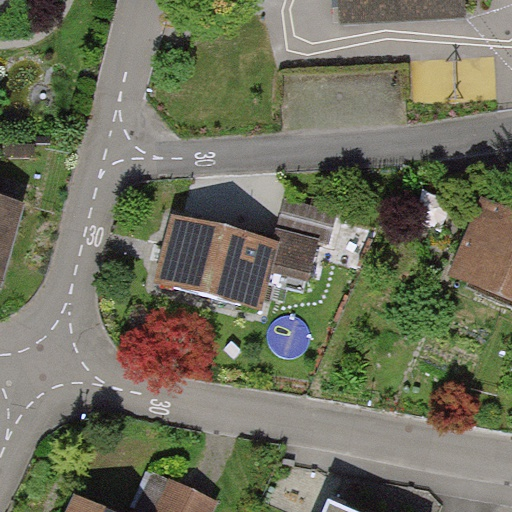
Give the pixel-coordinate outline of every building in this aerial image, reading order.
[(337,0),(339,27),(463,21),(462,0),(337,0)] [(440,279),(511,309),(511,218),(474,202),(440,279)] [(27,211),(0,203),(0,295),(3,297),(27,211)] [(270,247),(169,220),(151,289),(255,316),(265,279),(308,290),(328,215),(282,203),(270,247)] [(130,511),(94,511),(66,498),(59,511),(217,511),(220,507),(149,473),(130,511)]
